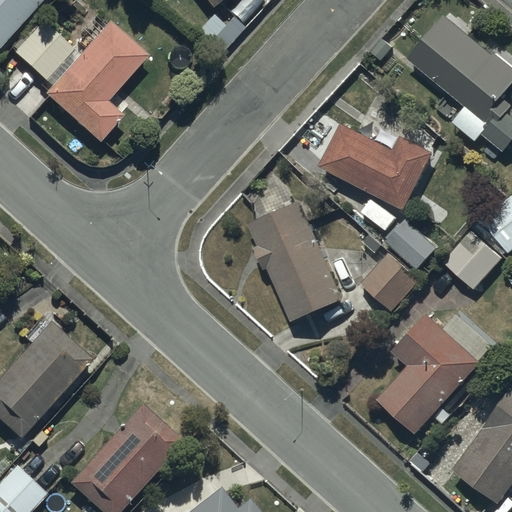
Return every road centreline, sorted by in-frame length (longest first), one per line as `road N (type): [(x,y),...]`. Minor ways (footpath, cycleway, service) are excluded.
road 1 (residential): [(108,263),(382,511)]
road 2 (residential): [(108,263),(348,0)]
road 3 (residential): [(0,163),(108,263)]
